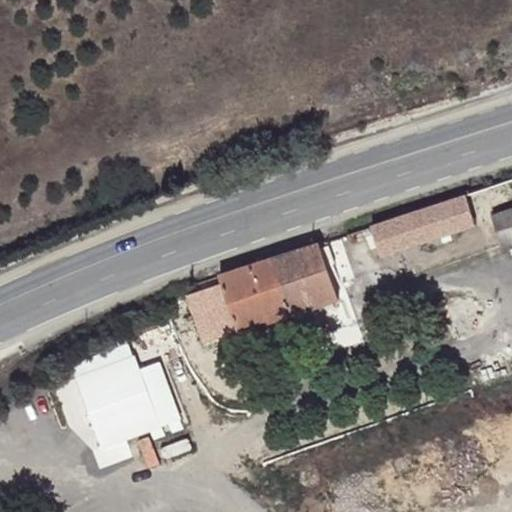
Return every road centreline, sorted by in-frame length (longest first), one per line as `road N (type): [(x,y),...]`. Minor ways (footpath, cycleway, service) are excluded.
road 1 (secondary): [(511,108),(146,234),(0,300)]
road 2 (secondary): [(0,334),(103,286),(511,144)]
